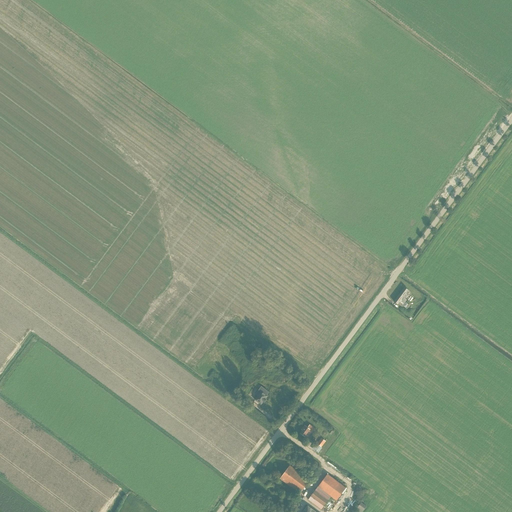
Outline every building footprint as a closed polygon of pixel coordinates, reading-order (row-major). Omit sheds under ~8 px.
[(406,299),(407,298),(409,295),(408,295),(410,292),(409,291),(409,290),(405,287),(394,302),(398,305),(400,303),(403,305),(407,300),(406,299)] [(269,392),(262,387),(257,394),(257,395),(258,396),(255,400),(261,405),(264,402),(266,400),(266,399),(268,396),(267,395),(269,392)] [(308,438),(315,428),(310,424),(308,427),(305,425),(301,429),(302,430),(300,433),(308,438)] [(328,443),(332,439),(327,435),(324,439),(328,443)] [(318,453),(322,448),(322,447),(326,441),(322,438),(317,444),(319,445),(315,450),(318,453)] [(291,466),(281,479),(300,494),(310,480),(291,466)] [(346,488),(328,474),(308,500),(322,510),(331,497),(337,501),(346,488)] [(360,511),(362,511),(367,506),(362,502),(357,509),(360,511)]
